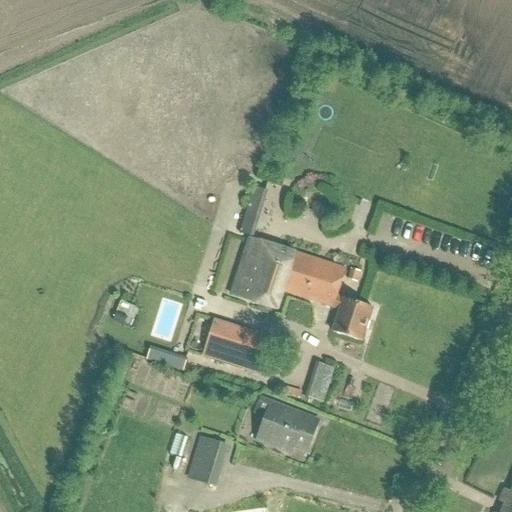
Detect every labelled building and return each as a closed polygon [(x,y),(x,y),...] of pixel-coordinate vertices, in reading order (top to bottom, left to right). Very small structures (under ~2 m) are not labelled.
[(217,241),(225,220),(213,216),(206,237),(217,241)] [(284,292),(335,309),(339,311),(332,332),(363,343),(375,308),(339,296),(348,271),(252,238),(232,295),(278,311),(284,292)] [(361,273),(351,270),(348,281),(358,284),(361,273)] [(263,376),(274,340),(214,321),(202,357),(263,376)] [(158,354),(149,351),(146,360),(156,362),(158,354)] [(315,363),(305,398),(325,404),(335,370),(315,363)] [(287,388),(285,394),(300,398),(302,393),(287,388)] [(267,419),(263,428),(257,443),(290,456),(293,447),(307,453),(317,429),(304,424),(307,417),(260,398),(254,414),(267,419)] [(249,441),(253,429),(235,422),(230,434),(249,441)] [(190,478),(214,486),(227,448),(203,440),(190,478)] [(153,483),(183,490),(193,448),(163,441),(153,483)] [(498,511),(511,511),(511,495),(507,493),(498,511)]
